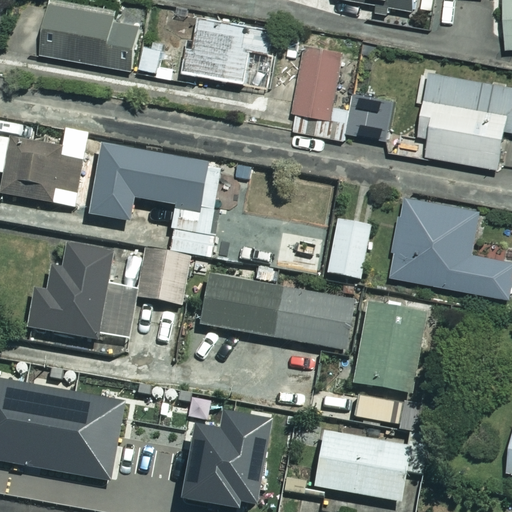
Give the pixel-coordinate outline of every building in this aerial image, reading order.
[(421,0),(338,0),(339,0),(380,11),(378,19),(414,28),(421,0)] [(511,0),(500,0),(500,2),(509,1),(510,56),(511,55),(511,0)] [(46,58),(135,77),(145,30),(56,11),(46,58)] [(253,34),(201,28),(198,50),(192,49),(188,83),(247,90),(253,34)] [(172,56),(150,50),(144,76),(166,82),(172,56)] [(295,138),(347,147),(353,113),(339,110),(348,61),(309,54),(295,138)] [(511,94),(436,81),(425,144),(436,146),(433,162),(505,175),(511,136),(511,94)] [(394,105),(358,103),(355,142),(391,144),(394,105)] [(105,141),(69,134),(65,152),(3,140),(0,157),(0,174),(11,177),(7,196),(80,210),(87,174),(98,176),(105,141)] [(183,208),(175,252),(213,259),(228,169),(109,149),(98,217),(135,224),(139,200),(183,208)] [(485,217),(409,204),(396,280),(511,299),(511,267),(477,262),(485,217)] [(375,230),(342,224),(333,275),(366,281),(375,230)] [(143,300),(144,293),(114,288),(119,256),(77,249),(73,274),(55,271),(52,292),(42,291),(35,331),(98,341),(99,334),(137,340),(143,300)] [(144,293),(143,300),(187,307),(195,259),(151,251),(144,293)] [(360,304),(215,279),(207,328),(352,352),(360,304)] [(435,316),(376,305),(361,386),(420,397),(435,316)] [(421,407),(365,397),(361,419),(417,430),(421,407)] [(13,471),(97,487),(114,454),(132,458),(138,428),(25,408),(13,471)] [(420,449),(333,433),(322,489),(409,505),(420,449)] [(173,511),(181,466),(135,458),(126,511),(173,511)]
